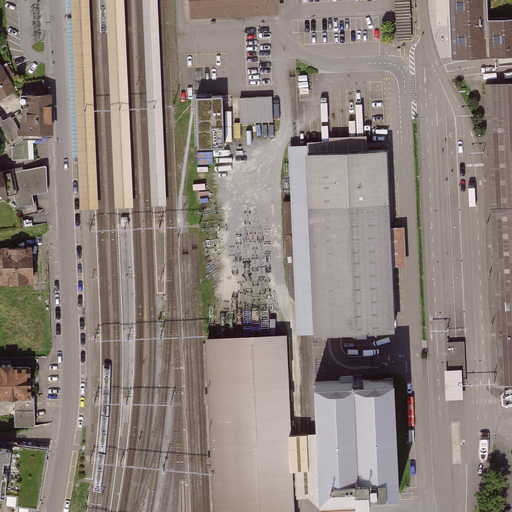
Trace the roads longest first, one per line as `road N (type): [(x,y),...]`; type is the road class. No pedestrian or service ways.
road 1 (secondary): [(466,511),(480,386),(468,155),(452,92),(425,47)]
road 2 (secondary): [(425,47),(444,488),(452,511)]
road 3 (residential): [(55,0),(68,427)]
